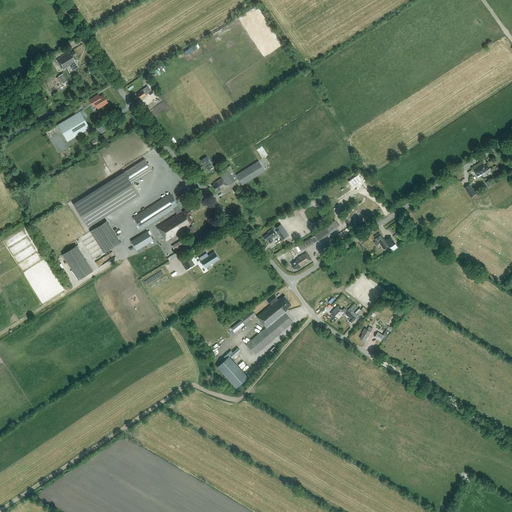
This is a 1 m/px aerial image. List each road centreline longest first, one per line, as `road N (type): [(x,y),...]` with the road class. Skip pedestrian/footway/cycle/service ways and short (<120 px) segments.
road 1 (unclassified): [(59,0),(141,119),(290,283)]
road 2 (unclassified): [(290,283),(511,136)]
road 3 (track): [(380,361),(511,442)]
road 4 (unclassified): [(290,283),(315,317),(380,361)]
